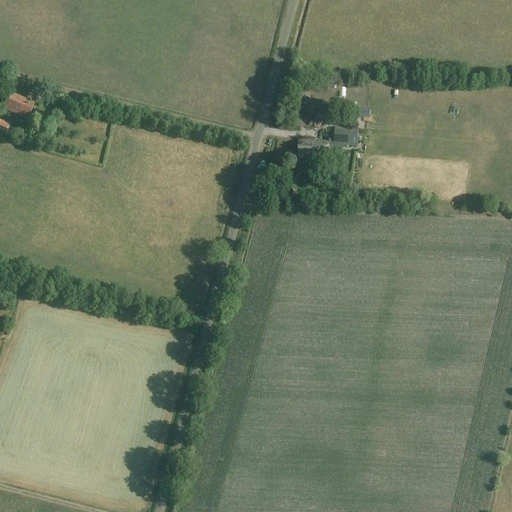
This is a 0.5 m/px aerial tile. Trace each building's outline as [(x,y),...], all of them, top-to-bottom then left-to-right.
[(0,108),(27,120),(34,104),(6,92),(0,106),(0,108)] [(0,126),(7,130),(10,124),(1,120),(0,121),(0,126)] [(358,147),(359,130),(335,128),(334,145),(358,147)] [(328,162),(329,143),(310,142),(308,144),(299,143),(298,158),(308,159),(309,160),(328,162)] [(366,162),(365,150),(357,151),(358,162),(366,162)]
